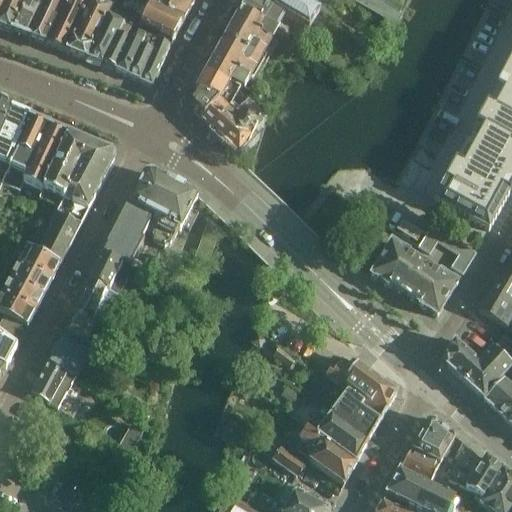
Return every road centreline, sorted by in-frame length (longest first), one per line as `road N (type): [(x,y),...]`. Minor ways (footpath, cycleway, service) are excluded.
road 1 (unclassified): [(422,379),(232,197),(149,131)]
road 2 (residential): [(0,434),(149,131)]
road 3 (residential): [(422,379),(511,225)]
road 4 (unclassified): [(149,131),(0,73)]
road 5 (residential): [(224,0),(149,131)]
road 6 (residential): [(422,379),(359,511)]
road 7 (residential): [(511,459),(422,379)]
